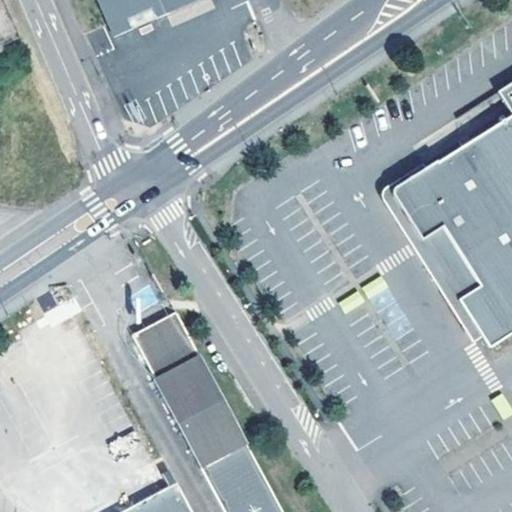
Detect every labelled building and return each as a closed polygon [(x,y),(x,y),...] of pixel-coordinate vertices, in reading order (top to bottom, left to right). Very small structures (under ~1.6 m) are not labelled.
[(98,0),(113,34),(131,26),(127,16),(138,11),(150,6),(154,17),(193,0),(98,0)] [(138,11),(127,16),(131,26),(154,17),(150,6),(138,11)] [(511,112),(511,81),(497,90),(511,113),(511,112)] [(391,196),(421,241),(441,227),(459,255),(478,285),(457,298),(481,336),(489,348),(511,333),(511,112),(511,113),(425,168),(395,187),(391,193),(391,196)] [(425,168),(421,162),(385,185),(381,192),(383,200),(472,341),(481,336),(457,298),(478,285),(459,255),(441,227),(421,241),(391,196),(391,193),(395,187),(425,168)] [(162,403),(223,511),(282,511),(174,312),(152,324),(129,336),(165,402),(162,403)] [(191,511),(175,482),(167,486),(173,496),(159,503),(143,511),(191,511)] [(167,486),(120,511),(143,511),(159,503),(173,496),(167,486)]
